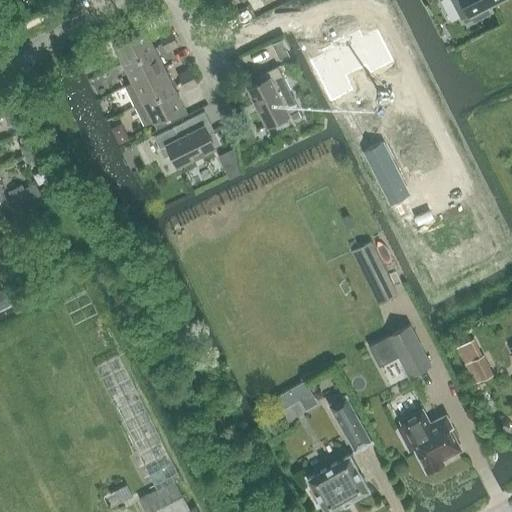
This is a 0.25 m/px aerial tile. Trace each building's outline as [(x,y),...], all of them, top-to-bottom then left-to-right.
[(453,0),(462,17),(471,13),(474,19),(489,12),(485,5),(495,0),(453,0)] [(123,64),(155,48),(145,28),(113,44),(123,64)] [(159,36),(163,44),(175,38),(171,30),(159,36)] [(332,100),(351,90),(344,75),(366,64),(370,72),(391,62),(377,32),(362,39),(359,32),(343,40),(341,38),(340,39),(341,40),(333,44),(332,43),(331,43),(334,50),(312,61),(332,100)] [(175,38),(163,44),(167,51),(178,46),(175,38)] [(282,40),(273,44),(279,56),(283,58),(289,55),(282,40)] [(155,48),(123,64),(132,83),(164,67),(155,48)] [(303,117),(294,98),(278,66),(267,72),(270,78),(249,89),(267,126),(289,115),(292,122),(303,117)] [(135,106),(174,86),(164,67),(132,83),(125,87),(135,106)] [(182,82),(194,76),(190,69),(178,74),(182,82)] [(194,76),(182,82),(186,90),(198,84),(194,76)] [(153,122),(184,106),(174,86),(135,106),(145,126),(153,122)] [(4,116),(16,110),(12,102),(1,108),(4,116)] [(184,106),(153,122),(157,129),(188,114),(184,106)] [(16,110),(4,116),(8,124),(20,118),(16,110)] [(164,157),(172,154),(177,166),(215,147),(204,126),(210,123),(205,112),(154,137),(164,157)] [(24,155),(35,149),(31,141),(20,147),(24,155)] [(35,149),(24,155),(28,162),(39,156),(35,149)] [(32,184),(23,189),(27,197),(36,192),(32,184)] [(21,185),(9,191),(15,203),(27,197),(23,189),(21,185)] [(371,242),(352,251),(379,305),(398,295),(371,242)] [(3,292),(0,293),(0,310),(10,305),(3,292)] [(368,345),(378,366),(397,356),(407,376),(429,366),(409,325),(368,345)] [(119,355),(96,366),(157,489),(174,480),(180,477),(119,355)] [(472,361),(482,381),(493,375),(483,355),(472,361)] [(371,440),(358,417),(346,396),(347,396),(346,394),(328,405),(329,406),(330,405),(342,426),(355,449),(354,450),(355,451),(356,451),(356,450),(371,442),(373,441),(372,440),(371,440)] [(409,450),(415,447),(427,471),(444,463),(442,459),(461,449),(450,428),(453,427),(446,415),(430,423),(423,409),(400,420),(403,425),(398,428),(409,450)] [(326,511),(329,511),(352,500),(352,499),(367,491),(370,490),(368,487),(368,488),(351,457),(350,454),(347,456),(310,477),(307,478),(309,481),(326,511)] [(157,489),(141,498),(148,511),(198,511),(196,506),(190,509),(174,480),(157,489)] [(127,484),(114,491),(120,502),(133,496),(127,484)]
